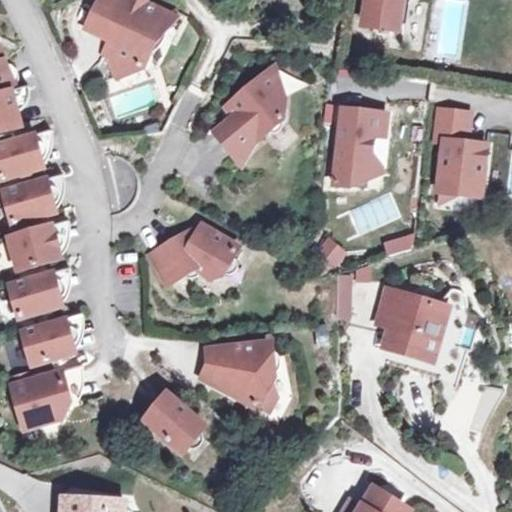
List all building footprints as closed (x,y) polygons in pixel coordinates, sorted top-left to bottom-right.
[(379,0),(376,30),(387,31),(387,36),(397,37),(397,33),(406,33),(409,0),(415,1),(415,0),(379,0)] [(110,42),(104,54),(113,59),(111,63),(117,82),(142,73),(160,37),(179,25),(134,1),(102,3),(87,31),(110,42)] [(0,98),(14,95),(19,94),(0,48),(0,98)] [(216,132),(236,158),(262,138),(286,119),(289,101),(268,75),(231,105),(239,115),(216,132)] [(14,95),(0,98),(0,135),(22,129),(14,95)] [(467,115),(441,111),(437,142),(447,144),(441,191),(471,194),(484,183),(489,147),(464,145),(467,115)] [(389,117),(344,112),(336,188),(349,189),(371,179),(374,157),(376,138),(387,139),(389,117)] [(276,163),(301,166),(304,138),(279,136),(276,163)] [(35,138),(0,147),(0,181),(0,183),(44,171),(35,138)] [(262,138),(236,158),(242,166),(262,138)] [(391,176),(374,157),(371,179),(349,189),(369,191),(370,185),(391,176)] [(4,195),(47,183),(47,181),(3,193),(4,195)] [(56,216),(47,183),(4,195),(13,227),(56,216)] [(471,194),(441,191),(438,208),(461,198),(482,201),(484,183),(471,194)] [(9,243),(53,231),(52,228),(9,240),(9,243)] [(240,251),(202,229),(195,241),(189,237),(152,257),(168,287),(194,274),(209,281),(225,277),(240,251)] [(62,262),(53,231),(9,243),(19,274),(62,262)] [(313,252),(330,271),(347,257),(330,238),(313,252)] [(10,292),(54,279),(53,275),(9,288),(10,292)] [(352,278),(341,280),(341,295),(351,296),(352,278)] [(63,309),(54,279),(10,292),(18,322),(63,309)] [(379,323),(393,328),(398,330),(393,348),(433,360),(442,327),(437,324),(442,309),(408,298),(389,292),(379,323)] [(351,296),(341,295),(340,319),(350,319),(351,296)] [(447,310),(442,309),(437,324),(442,327),(447,310)] [(23,338),(67,325),(66,322),(21,334),(23,338)] [(76,356),(67,325),(23,338),(32,369),(76,356)] [(398,330),(393,328),(387,346),(393,348),(398,330)] [(208,352),(209,370),(216,372),(214,386),(257,409),(273,380),(269,345),(208,352)] [(216,372),(209,370),(201,379),(214,386),(216,372)] [(12,394),(63,379),(61,374),(10,388),(12,394)] [(71,404),(63,379),(12,394),(22,432),(59,422),(71,404)] [(167,395),(144,423),(182,455),(206,427),(167,395)] [(359,511),(405,511),(379,496),(369,510),(363,507),(359,511)] [(359,511),(363,507),(352,500),(344,511),(359,511)] [(125,511),(126,504),(64,501),(63,511),(125,511)]
